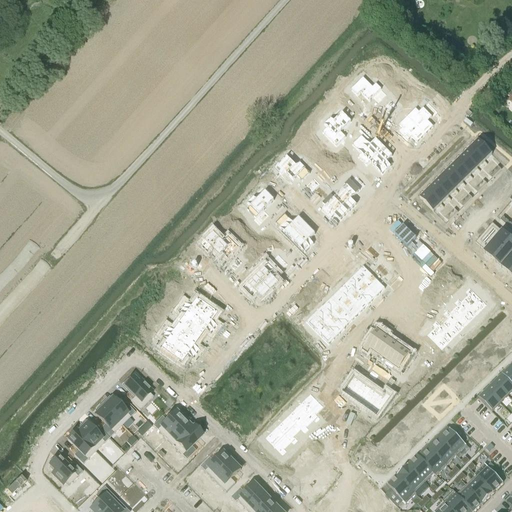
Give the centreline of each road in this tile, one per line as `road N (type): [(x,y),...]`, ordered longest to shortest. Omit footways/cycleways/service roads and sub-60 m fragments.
road 1 (residential): [(35,474),(50,437),(136,355),(180,397)]
road 2 (residential): [(180,397),(300,511)]
road 3 (residential): [(412,161),(511,55)]
road 4 (residential): [(406,203),(379,230),(439,289)]
